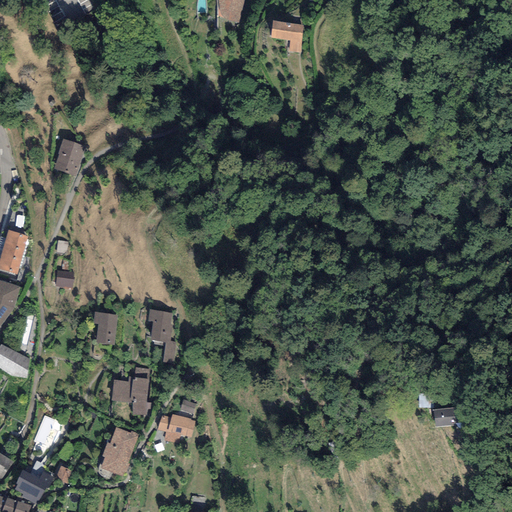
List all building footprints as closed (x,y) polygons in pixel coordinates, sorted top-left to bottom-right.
[(244,0),(217,0),(218,7),(220,13),(221,16),(224,19),(239,22),(244,0)] [(304,25),(273,21),(271,37),(290,40),(289,51),(301,52),(304,25)] [(82,150),(63,145),(56,170),(75,175),(82,150)] [(20,185),(13,184),(10,200),(17,201),(20,185)] [(8,231),(3,248),(3,249),(22,254),(28,236),(8,231)] [(0,269),(16,274),(22,254),(3,249),(3,248),(0,258),(0,269)] [(72,274),(58,273),(57,286),(71,288),(72,274)] [(20,289),(0,282),(0,325),(12,309),(20,289)] [(172,313),(150,310),(148,321),(153,322),(150,340),(165,342),(170,343),(170,341),(172,325),(170,325),(172,313)] [(117,315),(94,312),(93,323),(98,324),(96,343),(114,345),(117,315)] [(176,342),(170,341),(170,343),(165,342),(163,363),(173,364),(176,342)] [(28,361),(2,350),(0,354),(0,369),(10,377),(26,378),(28,361)] [(149,369),(135,367),(134,377),(128,377),(128,381),(114,380),(112,401),(133,403),(133,415),(146,416),(149,369)] [(196,404),(183,399),(180,409),(193,413),(196,404)] [(457,426),(454,412),(434,415),(437,430),(457,426)] [(191,419),(172,414),(171,418),(162,416),(158,430),(166,432),(164,440),(177,444),(180,435),(191,438),(195,421),(191,420),(191,419)] [(130,433),(116,428),(110,443),(107,442),(102,456),(105,457),(101,468),(123,476),(139,434),(131,431),(130,433)] [(0,453),(0,479),(1,480),(13,462),(0,453)] [(39,479),(22,470),(15,483),(17,485),(15,490),(23,494),(22,497),(37,504),(46,488),(48,489),(54,477),(43,472),(39,479)] [(27,511),(30,506),(0,496),(0,511),(27,511)]
